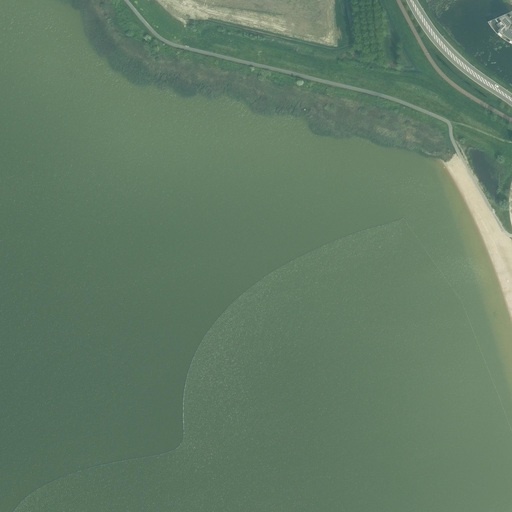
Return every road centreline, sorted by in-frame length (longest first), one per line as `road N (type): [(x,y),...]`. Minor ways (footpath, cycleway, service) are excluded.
road 1 (primary): [(399,0),(437,50),(511,104)]
road 2 (primary): [(511,96),(438,41),(409,0)]
